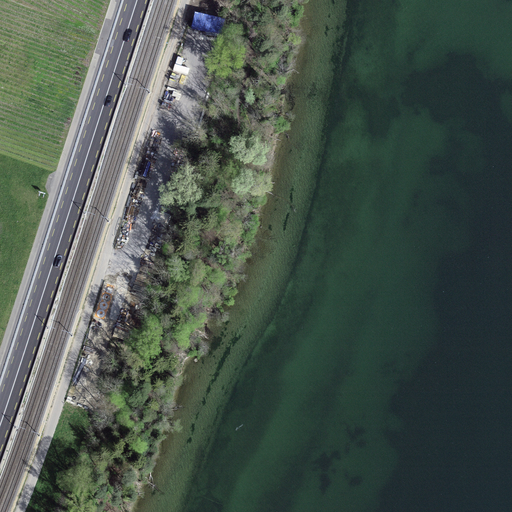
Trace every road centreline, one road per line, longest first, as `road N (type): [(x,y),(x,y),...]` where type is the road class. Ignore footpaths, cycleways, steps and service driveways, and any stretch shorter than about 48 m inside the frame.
road 1 (unclassified): [(19,511),(186,0)]
road 2 (primary): [(136,0),(0,424)]
road 3 (unclassified): [(116,0),(0,368)]
